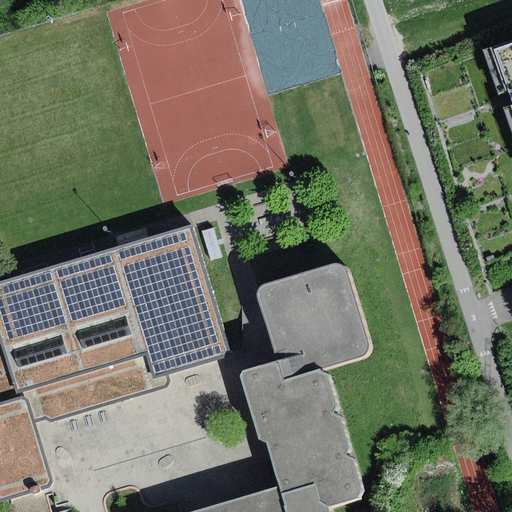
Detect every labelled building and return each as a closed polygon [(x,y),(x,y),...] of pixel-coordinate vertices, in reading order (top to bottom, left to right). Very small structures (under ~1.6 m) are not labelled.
[(511,44),(494,51),(511,100),(511,44)] [(193,225),(0,282),(0,501),(3,502),(50,488),(54,481),(48,459),(35,420),(46,417),(51,419),(166,385),(168,381),(166,375),(231,356),(193,225)] [(214,228),(202,231),(211,260),(222,257),(214,228)] [(261,290),(259,294),(280,360),(286,381),(320,370),(365,356),(368,352),(370,349),(369,345),(347,269),(344,266),(340,265),(336,264),(263,286),(261,290)] [(192,511),(330,511),(329,507),(359,498),(363,488),(354,458),(346,455),(351,448),(340,416),(333,413),(337,407),(329,375),(320,370),(286,381),(280,360),(243,371),(241,376),(261,439),(268,442),(280,486),(192,511)]
